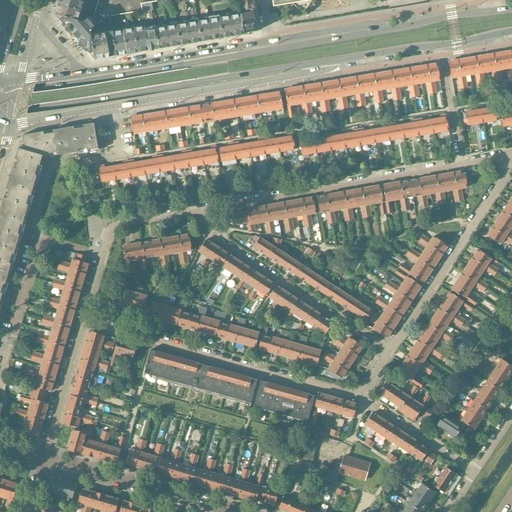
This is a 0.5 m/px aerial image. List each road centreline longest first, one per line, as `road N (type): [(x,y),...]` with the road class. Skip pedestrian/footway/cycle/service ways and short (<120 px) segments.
road 1 (primary): [(374,32),(0,92)]
road 2 (primary): [(0,114),(330,61)]
road 3 (residential): [(7,126),(310,76),(330,61)]
road 4 (residential): [(360,395),(82,321)]
road 5 (residential): [(202,210),(463,165)]
road 6 (residential): [(202,210),(209,236),(388,350)]
road 7 (residential): [(388,350),(506,174),(511,153)]
road 8 (residential): [(270,42),(79,74)]
road 9 (residential): [(227,511),(43,458)]
road 10 (residential): [(43,458),(82,321)]
road 11 (residential): [(473,474),(360,395)]
road 12 (residential): [(101,256),(114,225),(202,210)]
road 13 (primary): [(494,11),(374,32)]
road 14 (residential): [(440,46),(463,165)]
